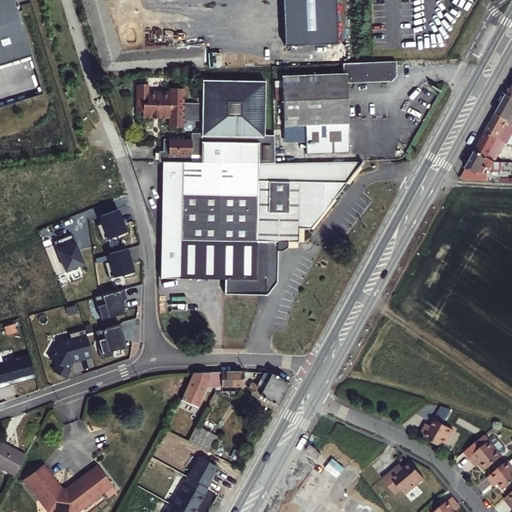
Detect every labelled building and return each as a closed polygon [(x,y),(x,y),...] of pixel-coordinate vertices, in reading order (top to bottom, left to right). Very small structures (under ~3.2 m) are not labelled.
[(0,0),(0,64),(30,55),(12,0),(0,0)] [(334,0),(281,0),(283,41),(336,39),(334,0)] [(343,69),(283,72),(283,78),(277,78),(277,84),(275,84),(276,96),(284,96),(285,123),(307,122),(308,151),(350,149),(347,79),(392,78),(396,72),(396,57),(349,59),(342,59),(343,69)] [(196,113),(196,128),(185,128),(185,134),(163,135),(163,137),(157,137),(158,149),(154,150),(154,160),(157,160),(178,160),(196,159),(227,159),(253,158),(274,158),(274,130),(264,130),(266,77),(198,75),(197,96),(182,96),(181,113),(196,113)] [(167,111),(167,125),(181,125),(181,113),(182,96),(182,82),(168,81),(168,85),(146,84),(146,77),(137,77),(137,78),(135,78),(134,105),(141,105),(141,111),(167,111)] [(511,98),(509,97),(499,116),(511,123),(511,98)] [(511,123),(510,123),(499,116),(488,135),(510,147),(511,142),(511,123)] [(478,154),(489,161),(497,165),(503,156),(501,155),(506,145),(488,135),(478,154)] [(489,161),(478,154),(468,171),(480,177),(483,172),(485,168),(490,171),(492,171),(491,176),(491,178),(503,180),(504,165),(497,165),(489,161)] [(253,158),(253,191),(253,235),(278,234),(287,239),(296,239),(296,225),(307,225),(362,156),(274,158),(253,158)] [(253,191),(253,158),(227,159),(228,191),(253,191)] [(253,235),(253,191),(228,191),(227,159),(196,159),(178,160),(179,238),(179,279),(224,278),(224,292),(265,291),(265,249),(249,250),(249,235),(253,235)] [(179,238),(178,160),(157,160),(159,238),(179,238)] [(114,234),(115,238),(127,233),(122,222),(120,223),(114,208),(97,215),(100,222),(94,224),(100,239),(114,234)] [(72,241),(69,234),(52,240),(64,271),(76,267),(75,265),(82,262),(73,241),(72,241)] [(249,250),(265,249),(265,239),(274,239),(285,239),(287,239),(278,234),(253,235),(249,235),(249,250)] [(179,279),(179,238),(159,238),(160,279),(179,279)] [(274,279),(274,244),(274,239),(265,239),(265,249),(265,291),(274,279)] [(124,247),(106,252),(109,259),(103,261),(107,277),(121,273),(122,277),(133,274),(130,262),(128,263),(124,247)] [(93,296),(99,318),(124,311),(121,298),(125,297),(122,287),(93,296)] [(94,330),(98,344),(96,345),(99,357),(111,354),(110,349),(125,345),(118,323),(94,330)] [(68,368),(66,367),(69,361),(69,359),(73,357),(73,359),(90,354),(83,328),(67,332),(69,338),(58,341),(48,359),(56,363),(52,370),(63,377),(68,368)] [(0,359),(0,385),(9,383),(8,381),(12,380),(12,381),(34,375),(27,352),(0,359)] [(198,382),(242,384),(243,370),(191,369),(179,397),(190,402),(198,382)] [(272,370),(265,370),(256,383),(250,380),(246,386),(276,402),(289,379),(272,370)] [(447,424),(428,414),(424,420),(423,419),(420,424),(418,423),(414,429),(437,442),(447,424)] [(484,435),(463,452),(469,460),(471,459),(473,461),(475,459),(480,466),(497,452),(484,435)] [(16,451),(7,447),(0,461),(0,466),(14,473),(25,454),(17,449),(16,451)] [(172,502),(190,511),(191,511),(207,484),(206,484),(210,476),(209,475),(216,462),(198,452),(187,473),(187,474),(172,502)] [(386,475),(403,495),(423,479),(409,462),(401,468),(396,473),(393,469),(386,475)] [(78,511),(111,483),(95,465),(65,491),(62,491),(39,466),(21,483),(47,511),(78,511)] [(398,465),(393,469),(396,473),(401,468),(398,465)] [(502,490),(507,496),(511,491),(511,467),(491,484),(496,490),(498,488),(500,491),(502,490)] [(336,511),(334,498),(310,503),(311,511),(336,511)] [(456,504),(451,498),(433,511),(457,511),(456,510),(457,509),(454,505),(456,504)]
